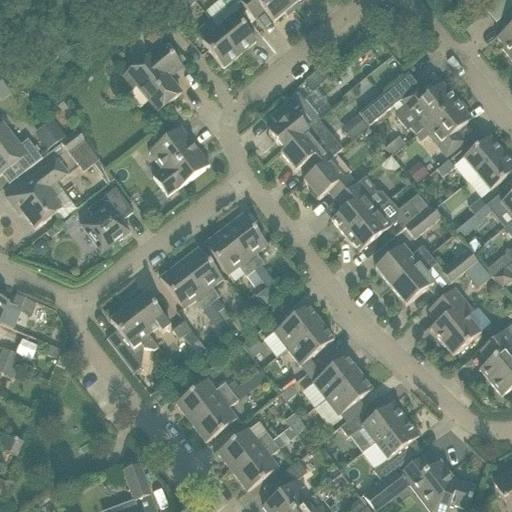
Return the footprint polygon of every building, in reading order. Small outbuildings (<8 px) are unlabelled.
[(195,4),(191,0),(183,0),(166,16),(172,23),(195,4)] [(293,13),(282,0),(236,0),(253,21),(264,13),(273,24),(284,15),(286,18),(293,13)] [(282,0),(293,13),(299,7),(297,4),(302,0),(282,0)] [(501,51),(509,60),(511,57),(511,9),(503,18),(511,28),(496,40),(504,48),(501,51)] [(234,17),(217,31),(239,57),(256,44),(234,17)] [(129,43),(139,55),(161,35),(151,24),(129,43)] [(239,57),(217,31),(201,45),(223,71),(239,57)] [(136,88),(157,114),(180,96),(167,80),(181,69),(162,47),(124,78),(133,90),(136,88)] [(410,131),(415,137),(456,104),(441,86),(426,98),(408,76),(358,116),(366,126),(397,101),(417,125),(410,131)] [(0,81),(0,99),(1,101),(10,94),(0,81)] [(268,135),(283,153),(307,133),(292,115),(297,111),(289,101),(269,118),(277,127),(268,135)] [(456,104),(415,137),(421,144),(428,138),(446,160),(464,144),(456,134),(471,122),(456,104)] [(340,130),(350,143),(361,134),(367,130),(356,117),(340,130)] [(34,135),(46,152),(65,139),(52,121),(34,135)] [(0,125),(0,177),(17,165),(24,174),(41,161),(26,142),(20,147),(2,124),(0,125)] [(304,167),(312,175),(312,176),(331,160),(323,150),(320,153),(312,144),(326,133),(318,124),(307,133),(283,153),(280,155),(295,174),(304,167)] [(151,179),(155,183),(167,199),(176,191),(177,193),(209,168),(180,130),(147,155),(160,172),(151,179)] [(367,130),(361,134),(367,141),(372,137),(367,130)] [(61,146),(83,174),(99,162),(77,134),(61,146)] [(120,137),(98,154),(106,164),(128,147),(120,137)] [(462,162),(475,178),(502,155),(489,139),(462,162)] [(511,167),(502,155),(475,178),(488,195),(511,175),(511,167)] [(335,204),(339,202),(338,201),(355,187),(347,177),(350,175),(335,157),(331,160),(312,176),(312,175),(303,183),(318,202),(327,194),(335,204)] [(5,199),(14,212),(18,209),(35,231),(54,217),(59,223),(75,211),(55,185),(67,176),(57,161),(42,172),(41,171),(5,199)] [(436,173),(442,180),(453,170),(448,163),(436,173)] [(99,177),(107,186),(113,181),(105,172),(99,177)] [(331,222),(344,239),(377,212),(388,203),(383,196),(369,194),(359,183),(355,187),(338,201),(339,202),(345,210),(331,222)] [(87,212),(92,219),(80,228),(101,256),(129,235),(123,226),(123,222),(133,215),(115,190),(87,212)] [(511,195),(499,207),(511,222),(511,195)] [(467,210),(473,218),(485,208),(479,201),(467,210)] [(377,212),(344,239),(358,255),(376,241),(383,249),(403,232),(396,223),(397,214),(388,203),(377,212)] [(485,208),(473,218),(479,224),(491,215),(485,208)] [(405,231),(414,242),(440,220),(431,209),(405,231)] [(243,216),(223,231),(254,272),(263,266),(256,256),(267,247),(243,216)] [(54,229),(45,235),(49,241),(58,234),(54,229)] [(254,272),(223,231),(203,247),(227,278),(238,269),(253,290),(262,283),(254,272)] [(374,270),(390,289),(428,258),(421,249),(411,257),(402,247),(374,270)] [(217,315),(216,315),(233,336),(247,325),(242,319),(233,325),(216,302),(219,300),(211,290),(222,281),(198,250),(179,265),(217,315)] [(511,250),(484,273),(490,280),(503,270),(511,261),(511,250)] [(440,275),(450,287),(476,265),(467,253),(440,275)] [(428,258),(390,289),(406,308),(434,285),(425,275),(436,266),(428,258)] [(210,320),(216,315),(217,315),(179,265),(159,280),(183,312),(194,303),(201,313),(203,312),(210,320)] [(511,280),(503,270),(490,280),(501,293),(511,283),(511,280)] [(430,331),(452,359),(480,336),(466,319),(472,314),(454,291),(428,312),(438,324),(430,331)] [(126,306),(125,307),(148,337),(157,330),(161,335),(170,329),(145,296),(133,305),(132,303),(127,307),(126,306)] [(11,308),(20,312),(31,317),(36,305),(16,297),(11,308)] [(0,302),(0,325),(8,306),(0,302)] [(148,337),(125,307),(123,307),(125,309),(119,313),(121,315),(109,324),(116,333),(106,341),(124,364),(141,351),(153,354),(157,351),(147,338),(148,337)] [(272,336),(285,353),(320,326),(307,309),(272,336)] [(171,334),(178,342),(182,340),(190,333),(183,325),(171,334)] [(320,326),(285,353),(298,370),(333,343),(320,326)] [(511,326),(479,353),(488,364),(479,372),(501,399),(511,390),(511,354),(511,355),(511,354),(511,326)] [(190,333),(182,340),(189,349),(197,343),(190,333)] [(50,348),(46,357),(57,361),(59,356),(61,352),(50,348)] [(1,351),(0,354),(0,363),(17,370),(21,359),(1,351)] [(55,367),(66,371),(70,361),(59,356),(57,361),(55,367)] [(310,386),(324,403),(359,376),(345,359),(310,386)] [(17,370),(0,363),(0,376),(12,381),(17,370)] [(238,389),(190,425),(205,445),(236,421),(228,410),(237,403),(267,381),(260,372),(238,389)] [(333,423),(338,430),(365,410),(359,403),(372,393),(359,376),(324,403),(337,420),(333,423)] [(290,377),(276,387),(282,395),(295,384),(290,377)] [(175,406),(190,425),(238,389),(233,383),(227,388),(224,385),(214,393),(206,382),(175,406)] [(290,390),(280,397),(285,403),(295,396),(290,390)] [(360,431),(372,447),(405,422),(392,405),(372,420),(365,410),(338,430),(346,441),(360,431)] [(293,418),(284,425),(289,431),(298,424),(293,418)] [(405,422),(372,447),(385,464),(372,474),(380,484),(406,464),(399,454),(419,439),(405,422)] [(298,424),(289,431),(294,437),(303,430),(298,424)] [(216,455),(231,474),(271,443),(265,435),(256,442),(247,431),(216,455)] [(9,439),(3,453),(16,458),(22,444),(9,439)] [(271,443),(231,474),(246,494),(278,470),(269,459),(278,452),(271,443)] [(398,476),(425,511),(448,511),(452,511),(467,511),(475,489),(454,483),(439,463),(430,470),(421,459),(398,476)] [(120,468),(133,503),(150,497),(138,467),(136,461),(120,468)] [(261,509),(263,511),(293,511),(305,503),(298,494),(304,489),(299,482),(306,476),(297,464),(278,479),(287,489),(261,509)] [(511,511),(511,474),(493,484),(507,511),(511,511)] [(378,485),(361,500),(370,511),(377,511),(391,501),(378,485)] [(311,511),(305,503),(293,511),(322,511),(319,508),(314,511),(311,511)]
